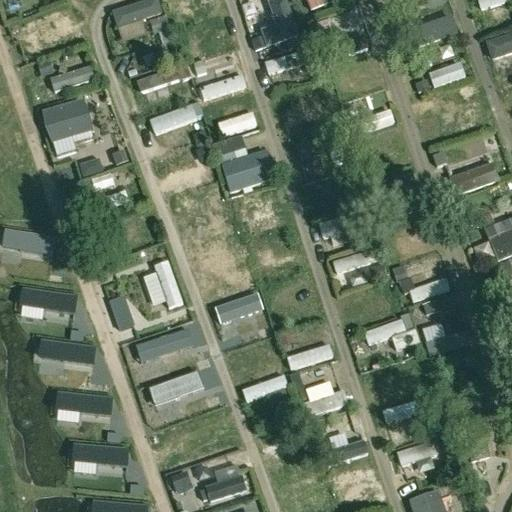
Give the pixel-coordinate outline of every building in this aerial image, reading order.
[(179,15),(183,29),(218,18),(215,5),(213,5),(211,0),(183,0),(175,2),(179,15)] [(279,0),(269,3),(277,27),(262,32),(264,37),(268,48),(282,44),(297,39),(284,0),(279,0)] [(332,0),(302,0),(309,16),(322,11),(322,10),(334,5),(332,0)] [(511,2),(511,0),(481,0),(478,1),(481,12),(511,2)] [(116,31),(140,24),(161,17),(156,1),(109,16),(114,32),(116,31)] [(413,31),(419,48),(455,36),(449,18),(413,31)] [(165,19),(148,24),(152,37),(159,35),(163,48),(173,45),(165,19)] [(46,42),(54,62),(88,47),(80,28),(46,42)] [(251,41),(255,53),(268,48),(264,37),(251,41)] [(490,63),(511,56),(511,37),(485,46),(490,63)] [(362,39),(314,54),(318,67),(366,51),(362,39)] [(375,51),(352,59),(354,67),(378,59),(375,51)] [(306,52),(265,65),(269,77),(309,64),(306,52)] [(459,66),(428,77),(434,91),(464,81),(459,66)] [(141,83),(145,96),(181,84),(190,80),(185,67),(141,83)] [(89,71),(88,71),(72,76),(49,83),(53,97),(93,84),(89,71)] [(244,90),(240,78),(200,91),(204,103),(244,90)] [(379,92),(376,80),(339,92),(343,104),(379,92)] [(285,114),(322,104),(322,103),(328,101),(324,89),(281,100),(285,114)] [(196,122),(191,109),(148,124),(153,138),(196,122)] [(388,114),(359,124),(363,136),(392,126),(388,114)] [(222,139),(255,128),(251,115),(218,126),(222,139)] [(193,137),(197,149),(207,146),(203,133),(193,137)] [(301,164),(341,152),(336,137),(297,149),(301,164)] [(99,138),(59,153),(64,166),(103,151),(99,138)] [(220,169),(221,168),(249,159),(242,139),(213,148),(220,169)] [(401,149),(369,160),(374,173),(405,162),(401,149)] [(193,155),(198,166),(211,161),(207,150),(193,155)] [(274,182),(265,154),(221,168),(230,196),(274,182)] [(352,174),(349,165),(334,169),(337,179),(352,174)] [(492,167),(446,183),(452,199),(498,183),(492,167)] [(324,200),(339,196),(354,191),(351,179),(309,191),(313,203),(324,200)] [(368,189),(373,201),(386,195),(382,184),(368,189)] [(123,194),(93,205),(97,216),(127,205),(123,194)] [(376,215),(381,227),(422,211),(417,199),(376,215)] [(260,217),(268,240),(291,232),(283,209),(260,217)] [(491,231),(503,225),(496,209),(483,214),(491,231)] [(322,242),(365,229),(361,214),(317,228),(322,242)] [(511,232),(487,242),(496,265),(511,258),(511,232)] [(108,248),(112,261),(143,250),(138,237),(122,243),(119,234),(108,238),(111,247),(108,248)] [(438,253),(432,236),(386,252),(392,269),(438,253)] [(366,255),(332,265),(336,277),(370,266),(366,255)] [(292,260),(258,269),(262,282),(295,272),(292,260)] [(155,274),(143,278),(152,308),(165,304),(168,312),(183,308),(167,263),(153,268),(155,274)] [(407,282),(403,270),(393,274),(397,285),(407,282)] [(444,282),(410,293),(414,305),(448,293),(444,282)] [(121,331),(135,326),(126,298),(111,303),(121,331)] [(255,319),(248,298),(215,310),(219,321),(235,316),(239,325),(255,319)] [(386,304),(359,308),(361,318),(387,313),(386,304)] [(430,306),(417,310),(421,322),(434,318),(430,306)] [(322,318),(284,324),(286,333),(323,327),(322,318)] [(392,341),(396,354),(418,345),(413,333),(406,336),(402,324),(402,323),(363,337),(368,349),(392,341)] [(290,335),(276,340),(279,350),(294,345),(290,335)] [(466,335),(428,346),(431,358),(469,347),(466,335)] [(166,338),(129,351),(133,362),(170,350),(166,338)] [(271,352),(268,344),(266,338),(227,351),(233,366),(271,352)] [(331,360),(328,348),(287,361),(291,373),(331,360)] [(368,377),(372,389),(405,378),(405,379),(412,376),(409,365),(401,367),(401,366),(368,377)] [(288,379),(292,391),(302,387),(298,375),(288,379)] [(110,376),(73,385),(78,404),(98,399),(97,398),(115,394),(110,376)] [(288,390),(284,379),(244,393),(248,404),(288,390)] [(448,394),(452,406),(483,396),(479,384),(448,394)] [(303,406),(308,420),(347,406),(343,392),(303,406)] [(208,395),(178,406),(167,410),(172,422),(182,418),(212,407),(208,395)] [(421,415),(418,403),(384,414),(387,425),(421,415)] [(111,434),(128,430),(123,411),(106,415),(111,434)] [(477,414),(459,419),(471,465),(489,460),(477,414)] [(103,418),(85,423),(88,435),(106,430),(103,418)] [(326,436),(323,425),(312,429),(316,439),(326,436)] [(263,449),(274,446),(295,438),(298,437),(294,426),(259,438),(263,449)] [(190,450),(194,463),(228,450),(224,437),(190,450)] [(362,443),(322,456),(327,470),(367,457),(362,443)] [(400,470),(433,459),(428,446),(396,456),(400,470)] [(106,482),(142,468),(137,453),(100,467),(106,482)] [(245,493),(241,480),(206,491),(210,504),(245,493)] [(328,499),(320,480),(300,487),(283,494),(289,511),(308,511),(310,511),(308,507),(328,499)] [(151,493),(114,502),(116,511),(151,511),(155,511),(151,493)] [(410,503),(412,511),(443,511),(437,493),(410,503)] [(339,507),(340,511),(369,511),(375,510),(372,497),(339,507)]
